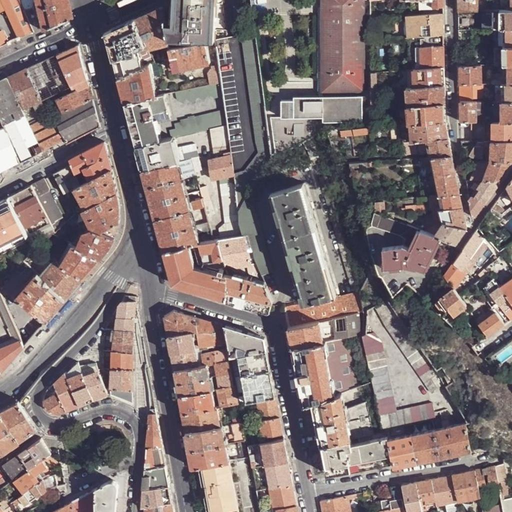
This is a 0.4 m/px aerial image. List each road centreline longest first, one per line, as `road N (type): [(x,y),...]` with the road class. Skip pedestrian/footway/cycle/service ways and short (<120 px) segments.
road 1 (residential): [(138,455),(138,422),(128,415),(99,411),(59,427),(35,401),(94,332),(145,253)]
road 2 (unclassified): [(306,493),(275,328),(149,291)]
road 3 (tertiary): [(149,291),(186,511)]
road 4 (tertiary): [(0,392),(141,237)]
road 5 (unclassified): [(306,493),(488,459)]
road 6 (residential): [(452,0),(454,145)]
road 7 (residential): [(0,187),(113,130)]
